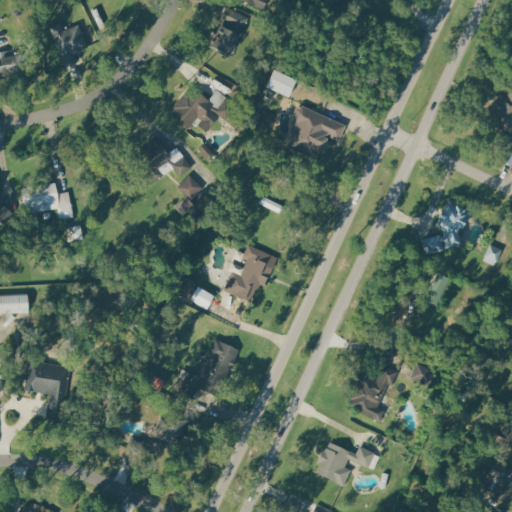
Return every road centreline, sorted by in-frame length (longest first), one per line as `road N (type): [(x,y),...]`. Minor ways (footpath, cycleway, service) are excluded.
road 1 (secondary): [(450,0),(210,511)]
road 2 (secondary): [(248,511),(485,0)]
road 3 (residential): [(0,125),(94,98),(120,80),(176,0)]
road 4 (residential): [(0,458),(76,470),(166,511)]
road 5 (residential): [(511,190),(387,134)]
